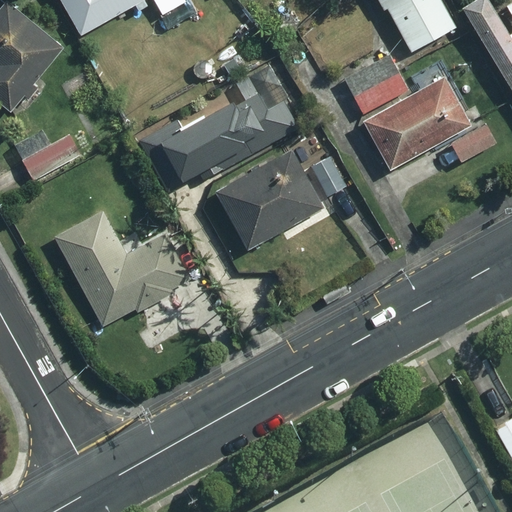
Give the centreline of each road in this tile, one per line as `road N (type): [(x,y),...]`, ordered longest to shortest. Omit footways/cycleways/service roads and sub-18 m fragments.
road 1 (secondary): [(93,485),(511,254)]
road 2 (residential): [(0,313),(93,485)]
